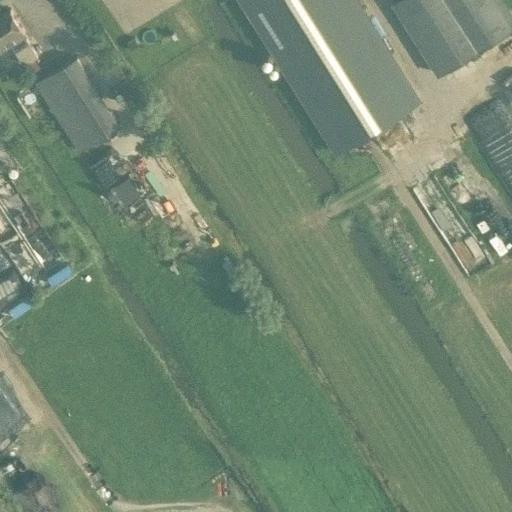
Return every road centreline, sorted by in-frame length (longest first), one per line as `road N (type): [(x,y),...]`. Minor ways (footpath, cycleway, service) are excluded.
road 1 (track): [(511,368),(399,194),(443,101),(374,0)]
road 2 (track): [(141,511),(114,510),(0,345)]
